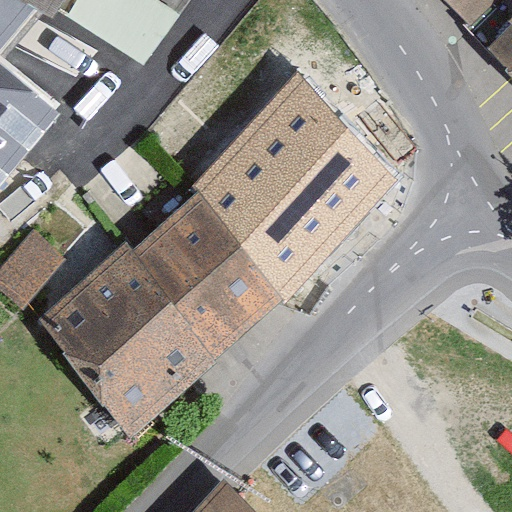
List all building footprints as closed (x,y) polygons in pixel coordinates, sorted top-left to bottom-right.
[(57,0),(0,0),(0,173),(54,111),(0,64),(0,45),(37,4),(51,9),(57,0)] [(174,0),(76,0),(68,19),(155,58),(181,3),(174,0)] [(511,0),(424,0),(482,54),(475,62),(511,91),(511,0)] [(387,185),(285,93),(184,197),(191,205),(271,308),(280,318),(387,185)] [(271,308),(191,205),(127,264),(204,372),(271,308)] [(119,254),(32,330),(126,442),(209,379),(204,372),(127,264),(119,254)] [(237,511),(224,499),(211,511),(237,511)]
